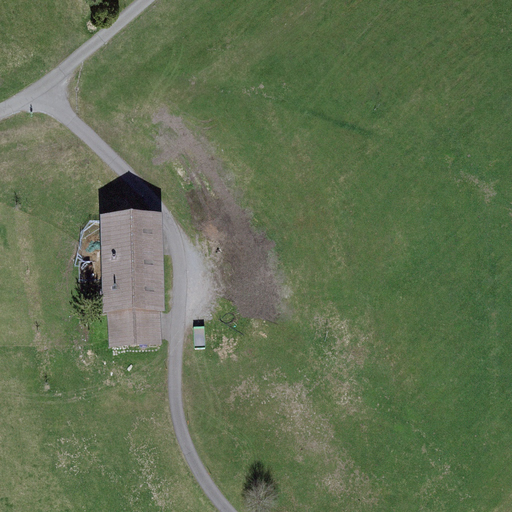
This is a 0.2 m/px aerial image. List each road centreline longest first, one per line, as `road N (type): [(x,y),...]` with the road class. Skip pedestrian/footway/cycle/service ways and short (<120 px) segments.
road 1 (residential): [(229,511),(189,455),(175,410),(177,256),(165,216),(38,90)]
road 2 (residential): [(38,90),(149,0)]
